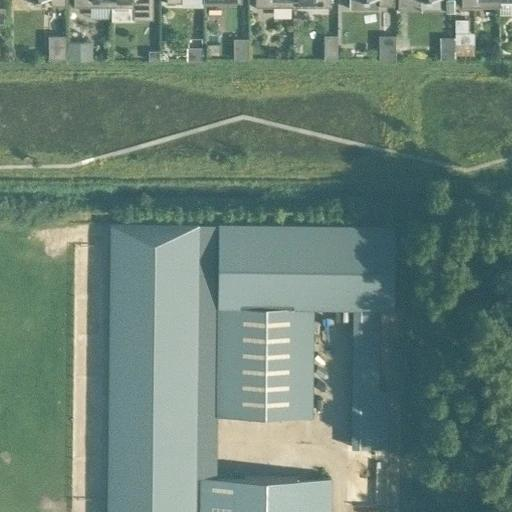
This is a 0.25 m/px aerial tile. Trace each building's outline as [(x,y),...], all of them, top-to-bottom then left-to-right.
[(111,0),(111,6),(133,6),(134,19),(153,19),(152,0),(111,0)] [(81,43),(69,43),(69,59),(81,59),(81,43)] [(204,44),(189,44),(189,60),(204,60),(204,44)] [(396,48),(378,48),(378,60),(396,60),(396,48)] [(158,50),(148,50),(148,60),(158,60),(158,50)] [(455,50),(440,50),(440,59),(455,59),(455,50)] [(338,51),(326,51),(326,60),(338,59),(338,51)] [(111,223),(107,511),(194,511),(197,305),(198,224),(111,223)] [(198,224),(197,305),(218,305),(313,306),(353,307),(378,306),(392,306),(392,307),(393,307),(394,226),(198,224)] [(218,305),(217,416),(312,417),(313,306),(218,305)] [(353,307),(352,446),(352,447),(376,447),(378,306),(353,307)] [(330,511),(330,477),(200,475),(199,511),(330,511)]
